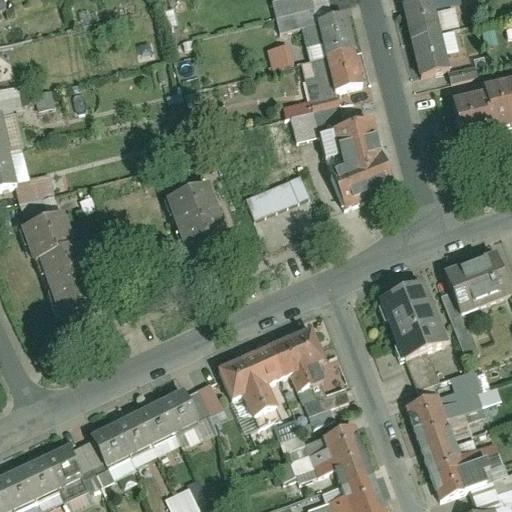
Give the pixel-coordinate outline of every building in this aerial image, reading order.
[(438,39),(428,3),(399,10),(409,47),(438,39)] [(352,58),(343,23),(314,31),(324,66),(352,58)] [(447,76),(438,39),(409,47),(418,83),(447,76)] [(284,49),(261,53),(265,73),(288,69),(284,49)] [(362,94),(352,58),(324,66),(334,101),(362,94)] [(511,131),(511,79),(473,86),(476,106),(440,112),(447,156),(490,149),(488,135),(511,131)] [(53,95),(38,98),(41,114),(56,111),(53,95)] [(284,121),(290,146),(313,140),(307,116),(284,121)] [(264,128),(268,144),(287,139),(283,123),(264,128)] [(392,199),(369,126),(318,142),(340,215),(392,199)] [(0,133),(0,192),(28,187),(21,156),(6,159),(0,133)] [(298,183),(241,199),(248,222),(305,206),(298,183)] [(157,205),(170,241),(211,226),(197,190),(157,205)] [(97,319),(82,275),(72,248),(66,250),(55,220),(9,237),(20,266),(27,264),(36,292),(52,335),(97,319)] [(170,241),(184,277),(225,262),(211,226),(170,241)] [(460,320),(510,300),(495,261),(445,281),(460,320)] [(445,353),(420,291),(379,307),(404,369),(445,353)] [(319,366),(307,337),(211,378),(223,406),(238,399),(248,424),(273,413),(264,391),(290,380),(296,395),(314,388),(307,371),(319,366)] [(487,407),(511,399),(511,383),(483,392),(487,407)] [(319,396),(319,411),(342,411),(342,396),(319,396)] [(182,398),(157,409),(169,437),(195,425),(182,398)] [(405,414),(437,507),(467,497),(435,404),(405,414)] [(157,409),(131,421),(144,449),(169,437),(157,409)] [(131,421),(106,433),(118,460),(144,449),(131,421)] [(106,433),(80,445),(93,472),(118,460),(106,433)] [(384,511),(355,433),(320,446),(344,511),(384,511)] [(69,453),(46,464),(58,491),(82,480),(69,453)] [(46,464),(22,475),(35,502),(58,491),(46,464)] [(22,475),(0,485),(0,490),(10,511),(13,511),(35,502),(22,475)] [(10,511),(0,490),(0,511),(10,511)] [(194,511),(184,491),(159,502),(163,511),(194,511)]
